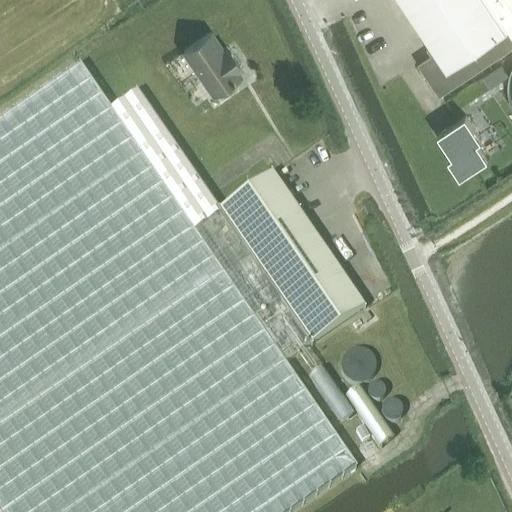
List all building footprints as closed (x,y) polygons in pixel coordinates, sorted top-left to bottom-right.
[(511,0),(402,0),(436,52),(420,63),(440,93),(511,45),(511,0)] [(233,80),(240,75),(236,70),(241,67),(226,46),(222,49),(210,32),(184,50),(213,93),(221,88),(225,90),(233,85),(233,80)] [(502,63),(483,75),(491,87),(510,75),(502,63)] [(78,67),(0,120),(0,511),(290,511),(354,469),(283,365),(309,346),(310,347),(363,310),(270,175),(216,212),(135,94),(109,112),(78,67)] [(464,111),(436,129),(451,151),(447,154),(459,172),(487,153),(475,136),(479,133),(464,111)]
